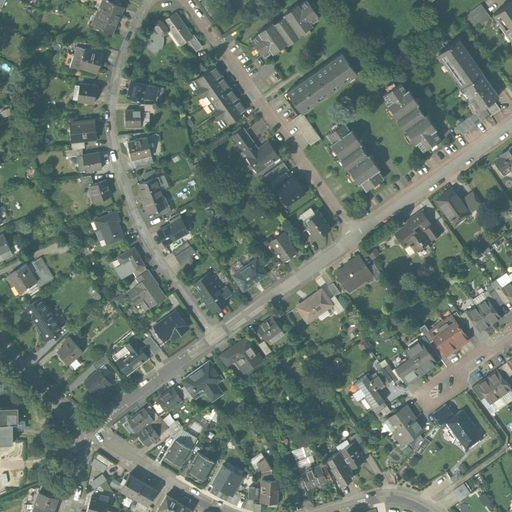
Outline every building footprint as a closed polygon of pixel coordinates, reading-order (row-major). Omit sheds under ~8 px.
[(102,0),(98,12),(101,13),(106,0),(102,0)] [(107,0),(106,0),(101,13),(117,20),(123,7),(107,0)] [(259,34),(251,40),(263,57),(271,52),(273,54),(287,43),(288,44),(299,37),(298,36),(313,25),(312,23),(320,18),(307,0),(306,0),(299,5),(298,4),(283,14),(284,16),(274,24),(272,22),(258,32),(259,34)] [(511,0),(493,14),(511,41),(511,0)] [(481,5),(470,13),(480,26),(491,18),(481,5)] [(101,13),(98,12),(92,24),(95,26),(101,13)] [(101,13),(95,26),(95,27),(111,34),(117,20),(101,13)] [(154,45),(160,33),(162,36),(170,31),(180,45),(188,40),(191,37),(183,25),(184,25),(175,13),(162,22),(161,21),(160,20),(159,20),(158,20),(157,21),(156,22),(155,23),(155,24),(155,25),(156,27),(153,30),(154,31),(147,41),(154,45)] [(160,33),(154,45),(159,48),(162,36),(160,33)] [(193,35),(191,37),(188,40),(195,50),(201,46),(193,35)] [(438,53),(462,86),(482,72),(458,39),(438,53)] [(69,67),(79,70),(80,67),(97,73),(103,55),(76,46),(69,67)] [(342,52),(287,92),(302,113),(357,73),(342,52)] [(209,103),(230,88),(222,76),(220,77),(212,67),(193,80),(198,87),(196,88),(203,98),(204,96),(209,103)] [(462,86),(461,87),(466,95),(469,93),(471,96),(468,98),(469,99),(472,97),(475,101),(472,103),(477,111),(484,106),(493,100),(498,96),(482,72),(462,86)] [(148,86),(149,80),(136,77),(134,82),(148,86)] [(148,86),(134,82),(130,82),(127,97),(143,101),(144,97),(153,99),(156,87),(148,86)] [(400,82),(382,94),(388,103),(387,104),(397,119),(399,117),(407,128),(404,129),(415,144),(417,143),(422,151),(440,138),(435,130),(436,129),(426,114),(424,115),(417,105),(418,103),(408,89),(406,90),(400,82)] [(96,86),(80,84),(77,100),(94,103),(96,86)] [(239,100),(230,88),(209,103),(214,110),(212,111),(219,121),(221,119),(225,126),(245,112),(237,101),(239,100)] [(484,106),(490,115),(491,116),(500,109),(493,100),(484,106)] [(154,105),(138,105),(138,111),(142,111),(142,113),(148,113),(148,115),(154,115),(154,105)] [(490,115),(484,106),(477,111),(456,126),(462,135),(490,115)] [(142,111),(138,111),(124,110),(124,129),(142,130),(142,127),(147,127),(148,115),(148,113),(142,113),(142,111)] [(70,122),(71,141),(83,140),(96,138),(94,120),(70,122)] [(344,122),(326,134),(332,143),(330,144),(340,159),(343,157),(350,168),(348,169),(358,184),(360,183),(366,191),(384,178),(378,170),(380,169),(369,154),(367,155),(360,145),(362,143),(351,129),(349,130),(344,122)] [(253,165),(259,173),(280,157),(268,142),(258,149),(243,128),(232,136),(252,163),(251,164),(253,166),(253,165)] [(146,137),(127,141),(131,159),(150,154),(146,137)] [(83,140),(71,141),(72,149),(84,148),(83,140)] [(509,148),(509,150),(501,156),(502,157),(495,162),(504,174),(511,169),(511,170),(511,147),(509,148)] [(99,152),(82,155),(85,171),(102,168),(99,152)] [(283,162),(262,177),(267,185),(289,170),(283,162)] [(140,192),(142,199),(160,192),(158,185),(161,184),(158,175),(138,183),(141,192),(140,192)] [(290,178),(276,188),(275,188),(288,205),(293,202),(305,193),(292,175),(290,177),(290,178)] [(91,176),(80,177),(82,187),(89,185),(93,184),(91,176)] [(93,184),(89,185),(91,190),(92,190),(96,201),(111,196),(106,179),(93,184)] [(452,189),(436,200),(451,220),(458,215),(461,220),(470,213),(469,213),(461,201),(452,189)] [(162,197),(160,192),(142,199),(146,208),(147,207),(148,212),(157,209),(167,205),(166,204),(163,196),(162,197)] [(461,201),(469,213),(482,204),(473,192),(461,201)] [(167,205),(157,209),(160,215),(171,210),(169,204),(166,204),(167,205)] [(98,229),(100,228),(106,244),(124,238),(118,222),(120,221),(116,210),(94,219),(98,229)] [(411,246),(415,252),(444,232),(436,221),(431,224),(422,211),(407,221),(409,224),(394,234),(401,244),(407,240),(410,245),(409,245),(410,247),(411,246)] [(319,212),(304,223),(316,239),(331,229),(319,212)] [(170,223),(156,230),(164,243),(177,236),(170,223)] [(0,256),(12,252),(3,231),(0,232),(0,256)] [(284,232),(272,240),(278,250),(275,252),(276,253),(270,257),(276,265),(282,261),(283,262),(296,253),(290,243),(291,242),(284,232)] [(69,234),(59,240),(65,250),(75,244),(69,234)] [(191,246),(175,257),(184,269),(194,262),(190,256),(195,252),(191,246)] [(135,269),(144,264),(134,247),(118,256),(123,264),(130,260),(135,269)] [(372,259),(381,255),(377,247),(368,251),(372,259)] [(256,259),(261,255),(256,249),(251,252),(255,259),(256,259)] [(267,265),(261,255),(256,259),(262,268),(267,265)] [(352,262),(335,273),(346,289),(363,278),(365,280),(372,275),(373,275),(368,268),(359,255),(351,261),(352,262)] [(7,273),(12,281),(13,282),(15,281),(20,289),(36,279),(38,283),(52,275),(41,256),(34,259),(39,267),(32,271),(26,261),(7,273)] [(262,268),(256,259),(255,259),(233,275),(243,290),(266,274),(262,268)] [(132,270),(136,277),(146,270),(147,269),(144,264),(135,269),(132,270)] [(373,275),(372,275),(376,281),(383,276),(373,264),(368,268),(373,275)] [(146,270),(136,277),(140,282),(143,286),(153,279),(146,270)] [(199,291),(198,292),(212,312),(228,301),(226,297),(231,293),(226,286),(220,289),(209,273),(194,283),(199,291)] [(143,286),(140,282),(127,291),(136,303),(144,298),(149,306),(164,296),(153,279),(143,286)] [(12,281),(10,282),(15,292),(20,289),(15,281),(13,282),(12,281)] [(511,281),(502,288),(509,299),(511,302),(511,281)] [(328,286),(335,295),(340,292),(333,283),(328,286)] [(494,289),(504,303),(509,299),(502,288),(500,285),(494,289)] [(324,308),(325,309),(332,304),(328,300),(321,289),(297,306),(307,321),(319,313),(318,312),(324,308)] [(498,307),(504,303),(494,289),(488,293),(498,307)] [(172,293),(168,297),(174,306),(179,302),(172,293)] [(328,300),(332,304),(338,314),(344,309),(335,295),(328,300)] [(48,336),(61,327),(60,325),(52,314),(40,296),(27,305),(28,307),(21,311),(26,319),(37,313),(43,323),(40,325),(48,336)] [(486,299),(477,306),(490,325),(500,318),(486,299)] [(490,325),(477,306),(468,312),(467,313),(475,325),(480,331),(490,325)] [(52,314),(60,325),(66,321),(59,309),(52,314)] [(467,313),(468,312),(466,310),(459,315),(464,323),(469,329),(475,325),(467,313)] [(171,335),(179,329),(180,332),(188,327),(178,313),(173,316),(171,314),(161,321),(171,335)] [(464,323),(459,315),(457,313),(453,317),(460,327),(464,323)] [(468,339),(460,327),(453,317),(452,316),(443,322),(444,323),(439,326),(438,325),(429,331),(429,332),(434,340),(445,355),(450,351),(451,352),(455,349),(455,350),(460,346),(464,343),(463,342),(468,339)] [(257,328),(266,341),(281,330),(272,317),(257,328)] [(430,343),(434,340),(429,332),(429,331),(424,324),(419,328),(425,337),(430,343)] [(68,363),(82,351),(69,335),(62,341),(65,344),(57,350),(68,363)] [(430,343),(425,337),(420,340),(428,351),(432,347),(430,343)] [(148,357),(142,349),(133,338),(125,344),(131,352),(118,362),(127,374),(135,368),(134,367),(147,357),(148,357)] [(247,338),(221,356),(227,365),(235,360),(242,369),(250,363),(252,367),(263,360),(247,338)] [(266,354),(271,350),(264,340),(258,344),(266,354)] [(428,351),(420,340),(404,352),(409,359),(419,373),(420,375),(437,363),(428,351)] [(147,345),(142,349),(148,357),(147,357),(149,359),(155,355),(147,345)] [(98,369),(109,360),(104,354),(93,363),(98,369)] [(419,373),(409,359),(395,368),(405,383),(419,373)] [(190,391),(191,390),(194,388),(194,389),(195,389),(196,388),(196,387),(201,383),(209,395),(219,388),(216,383),(222,379),(209,361),(182,380),(186,385),(190,391)] [(508,377),(511,374),(511,368),(508,362),(501,366),(508,377)] [(250,363),(242,369),(244,373),(252,367),(250,363)] [(509,377),(508,377),(501,366),(496,370),(504,380),(509,377)] [(386,384),(392,380),(387,373),(383,368),(377,372),(386,384)] [(112,385),(98,369),(84,381),(95,395),(103,388),(105,391),(112,385)] [(392,380),(394,383),(399,379),(392,370),(387,373),(392,380)] [(504,380),(496,370),(496,371),(487,378),(500,396),(510,389),(504,380)] [(377,387),(383,383),(376,373),(370,377),(368,378),(366,375),(357,381),(361,387),(358,389),(372,408),(386,399),(379,389),(377,387)] [(487,378),(478,384),(477,384),(486,397),(490,403),(500,396),(487,378)] [(486,397),(477,384),(472,387),(481,400),(486,397)] [(174,389),(182,400),(187,397),(181,389),(179,385),(174,389)] [(186,385),(181,389),(187,397),(190,401),(196,397),(191,390),(190,391),(186,385)] [(157,399),(166,412),(182,400),(174,389),(173,387),(157,399)] [(0,442),(13,442),(13,421),(18,421),(18,405),(0,404),(0,442)] [(445,422),(454,416),(446,404),(433,413),(441,425),(445,422)] [(394,431),(395,430),(414,417),(410,412),(411,411),(407,405),(386,420),(394,431)] [(145,410),(154,421),(158,417),(149,406),(145,410)] [(206,413),(212,417),(215,412),(213,408),(206,413)] [(144,409),(128,421),(138,433),(154,421),(145,410),(144,409)] [(482,437),(462,410),(454,416),(445,422),(465,449),(482,437)] [(168,429),(158,417),(154,421),(138,433),(147,445),(168,429)] [(407,440),(419,432),(420,425),(414,417),(395,430),(404,443),(407,440)] [(167,430),(171,436),(183,428),(179,422),(167,430)] [(407,440),(414,450),(423,438),(419,432),(407,440)] [(190,448),(176,439),(166,457),(174,461),(174,463),(176,465),(179,464),(180,465),(190,448)] [(336,445),(339,450),(349,444),(346,439),(336,445)] [(339,450),(350,468),(356,464),(357,465),(363,462),(362,460),(363,459),(353,442),(349,444),(339,450)] [(311,443),(294,447),(298,462),(314,458),(311,443)] [(329,457),(325,448),(319,451),(325,463),(330,460),(329,457)] [(329,457),(330,460),(340,482),(354,473),(350,468),(339,450),(329,457)] [(99,453),(93,462),(105,470),(112,461),(99,453)] [(214,461),(199,453),(189,470),(197,475),(197,477),(200,478),(202,478),(204,479),(214,461)] [(257,463),(262,472),(261,479),(270,480),(270,470),(264,459),(257,463)] [(308,487),(324,481),(318,465),(301,472),(308,487)] [(222,466),(212,484),(232,495),(242,477),(222,466)] [(450,478),(453,482),(462,476),(459,472),(450,478)] [(95,486),(107,480),(103,473),(91,480),(95,486)] [(120,490),(134,498),(143,482),(129,474),(120,490)] [(270,480),(261,479),(259,500),(268,501),(268,503),(275,504),(275,502),(276,502),(278,480),(270,480)] [(134,498),(138,500),(148,506),(157,490),(143,482),(134,498)] [(39,490),(57,496),(59,491),(41,484),(39,490)] [(458,501),(470,493),(463,484),(452,491),(458,501)] [(57,496),(39,490),(34,503),(52,510),(57,496)] [(91,496),(86,511),(104,511),(109,497),(100,495),(99,499),(91,496)] [(170,511),(177,501),(166,495),(156,511),(170,511)] [(295,508),(302,506),(296,495),(292,497),(295,508)] [(177,501),(170,511),(188,511),(191,509),(177,501)] [(34,503),(33,508),(31,511),(51,511),(52,510),(34,503)]
